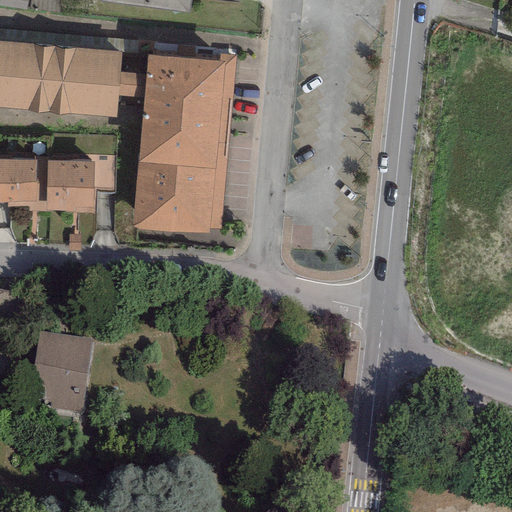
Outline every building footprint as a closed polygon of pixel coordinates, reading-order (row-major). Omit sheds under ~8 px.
[(0,0),(58,8),(59,0),(0,0)] [(121,35),(0,26),(0,93),(116,102),(121,35)] [(157,45),(142,221),(219,228),(235,52),(157,45)] [(35,146),(0,145),(0,188),(34,189),(35,146)] [(94,148),(47,147),(46,195),(93,196),(94,148)] [(90,340),(41,334),(31,405),(81,411),(90,340)]
